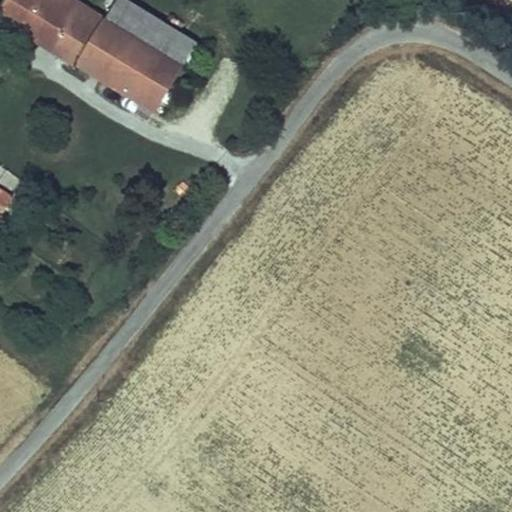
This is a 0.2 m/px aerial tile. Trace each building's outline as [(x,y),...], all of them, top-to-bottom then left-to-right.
[(0,13),(72,61),(101,18),(74,0),(1,0),(0,3),(0,13)] [(126,0),(112,0),(101,18),(127,35),(158,55),(178,69),(194,45),(126,0)] [(98,79),(127,35),(101,18),(72,61),(98,79)] [(158,55),(127,35),(98,79),(129,99),(158,55)] [(178,69),(158,55),(129,99),(168,125),(197,82),(178,69)] [(0,219),(13,199),(0,190),(0,219)]
